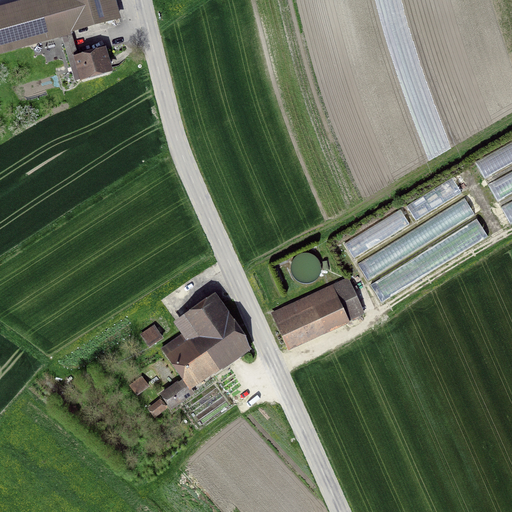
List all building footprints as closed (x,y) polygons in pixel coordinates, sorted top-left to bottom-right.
[(25,0),(0,7),(0,55),(62,38),(68,58),(78,55),(72,33),(121,19),(115,0),(25,0)] [(113,72),(106,47),(78,55),(68,58),(75,83),(113,72)] [(511,163),(511,141),(475,162),(484,179),(511,163)] [(511,193),(511,171),(488,185),(497,202),(511,193)] [(461,193),(452,178),(406,206),(415,221),(461,193)] [(475,214),(465,198),(358,266),(368,281),(475,214)] [(511,224),(511,201),(501,208),(511,225),(511,224)] [(410,225),(401,210),(345,244),(354,259),(410,225)] [(488,238),(477,219),(370,285),(382,303),(488,238)] [(300,283),(306,284),(311,283),(316,280),(320,275),(321,269),(320,263),(317,258),(312,255),(306,254),(300,255),(295,258),(292,263),(291,269),(292,274),(295,279),(300,283)] [(365,314),(348,278),(271,313),(288,352),(350,323),(349,322),(365,314)] [(192,391),(253,349),(215,294),(173,323),(181,335),(160,349),(182,381),(179,383),(179,381),(159,395),(171,412),(195,395),(192,391)] [(150,349),(164,340),(162,337),(165,336),(157,324),(140,335),(150,349)] [(137,397),(150,387),(142,377),(129,386),(137,397)] [(155,419),(167,409),(160,399),(147,410),(155,419)]
